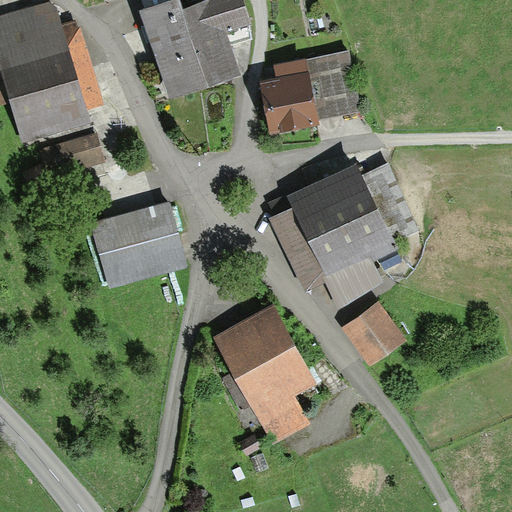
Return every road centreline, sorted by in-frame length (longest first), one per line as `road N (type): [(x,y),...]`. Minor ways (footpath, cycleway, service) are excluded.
road 1 (residential): [(217,217),(379,401),(449,511)]
road 2 (residential): [(217,217),(148,511)]
road 3 (track): [(243,157),(511,134)]
road 4 (residential): [(68,0),(122,55),(151,132),(191,184)]
road 5 (tertiary): [(85,511),(0,411)]
